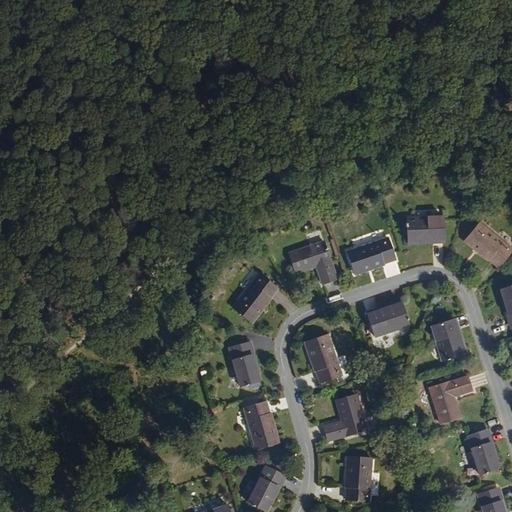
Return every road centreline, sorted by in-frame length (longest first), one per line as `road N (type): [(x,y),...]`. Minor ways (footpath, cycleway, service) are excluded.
road 1 (residential): [(296,511),(309,467),(277,351),(283,326),(304,311),(411,276),(444,276),(468,305),(511,436)]
road 2 (track): [(0,413),(382,53)]
